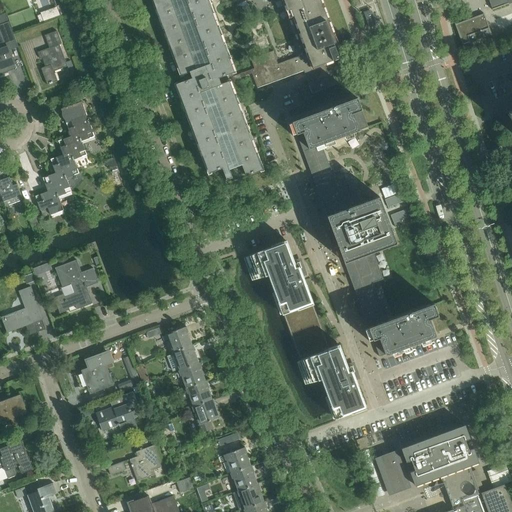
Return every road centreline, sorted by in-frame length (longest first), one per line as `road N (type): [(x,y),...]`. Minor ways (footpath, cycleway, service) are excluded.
road 1 (tertiary): [(388,0),(507,367)]
road 2 (tertiary): [(511,308),(414,0)]
road 3 (residential): [(199,252),(104,0)]
road 4 (residential): [(314,511),(214,296)]
road 5 (residential): [(304,215),(378,414)]
road 6 (residential): [(41,360),(214,296)]
road 7 (residential): [(97,511),(41,360)]
road 8 (residential): [(507,367),(378,414)]
road 9 (residential): [(304,215),(266,109),(277,92)]
